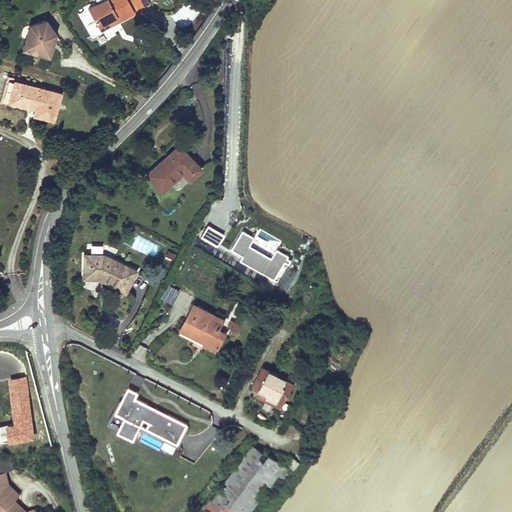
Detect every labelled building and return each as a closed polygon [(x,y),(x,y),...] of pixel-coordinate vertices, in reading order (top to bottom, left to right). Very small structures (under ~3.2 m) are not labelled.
[(115,0),(93,15),(105,33),(121,22),(124,26),(127,24),(140,15),(155,5),(152,0),(115,0)] [(173,9),(179,27),(202,19),(196,1),(173,9)] [(25,36),(22,47),(47,55),(51,44),(46,43),(47,40),(54,33),(44,19),(29,23),(31,33),(30,38),(25,36)] [(121,22),(105,33),(108,37),(124,26),(121,22)] [(0,96),(0,101),(5,103),(6,99),(12,79),(39,86),(39,84),(7,74),(0,96)] [(39,86),(12,79),(6,99),(23,104),(23,103),(33,106),(31,113),(50,119),(58,92),(39,86)] [(160,163),(163,167),(171,160),(169,158),(180,147),(179,146),(160,163)] [(169,199),(201,170),(180,147),(169,158),(171,160),(163,167),(160,163),(147,175),(169,199)] [(198,239),(218,246),(223,232),(204,225),(198,239)] [(229,257),(277,279),(288,255),(274,249),(275,247),(241,231),(229,257)] [(135,267),(105,250),(85,249),(82,271),(93,271),(124,288),(135,267)] [(135,267),(124,288),(127,290),(139,268),(135,267)] [(165,283),(159,299),(172,305),(179,289),(165,283)] [(234,307),(246,313),(249,306),(238,300),(234,307)] [(246,313),(234,307),(228,316),(220,311),(218,314),(196,302),(185,323),(206,334),(207,333),(210,334),(205,343),(217,350),(228,331),(230,333),(233,328),(236,322),(239,324),(246,313)] [(142,360),(147,348),(138,344),(133,357),(142,360)] [(289,378),(265,364),(256,381),(266,386),(268,383),(273,386),(271,391),(280,397),(281,395),(287,398),(293,387),(286,383),(289,378)] [(289,378),(286,383),(293,387),(296,381),(289,378)] [(266,386),(263,392),(269,395),(284,403),(287,398),(281,395),(280,397),(271,391),(273,386),(268,383),(266,386)] [(189,422),(135,400),(138,392),(127,387),(116,413),(124,416),(117,432),(134,439),(139,427),(180,444),(189,422)] [(0,439),(34,434),(32,421),(0,425),(0,439)] [(172,453),(176,445),(160,437),(152,433),(148,440),(172,453)] [(249,511),(283,471),(281,461),(269,453),(264,460),(259,456),(263,452),(254,445),(219,488),(222,490),(217,495),(215,494),(203,509),(206,511),(249,511)] [(0,472),(13,469),(9,456),(0,457),(0,472)] [(5,473),(0,473),(0,511),(26,511),(19,505),(14,505),(13,502),(14,500),(20,495),(8,484),(5,473)]
